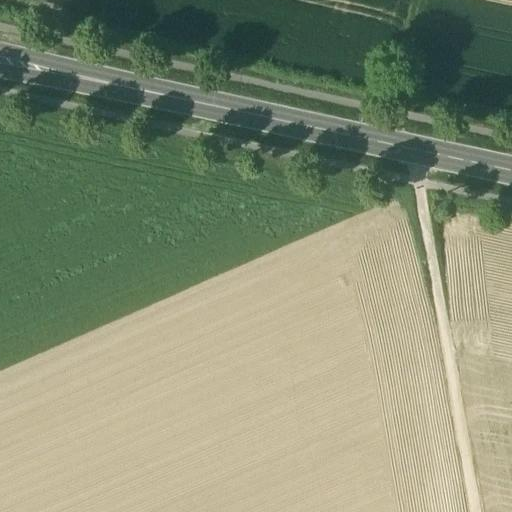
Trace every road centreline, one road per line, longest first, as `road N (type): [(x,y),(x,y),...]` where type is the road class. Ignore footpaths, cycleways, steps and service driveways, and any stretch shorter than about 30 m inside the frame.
road 1 (track): [(417,149),(416,182),(475,511)]
road 2 (secondary): [(180,97),(511,169)]
road 3 (secondary): [(180,97),(0,49)]
road 4 (secondary): [(0,71),(180,97)]
road 5 (track): [(417,0),(383,142)]
